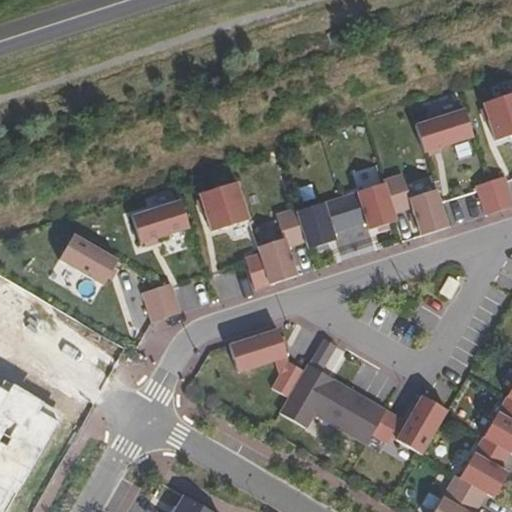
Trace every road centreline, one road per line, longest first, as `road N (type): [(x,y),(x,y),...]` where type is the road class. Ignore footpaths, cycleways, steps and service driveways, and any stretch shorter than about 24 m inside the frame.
road 1 (residential): [(511,235),(197,333),(140,417)]
road 2 (residential): [(140,417),(304,511)]
road 3 (secondary): [(134,0),(0,43)]
